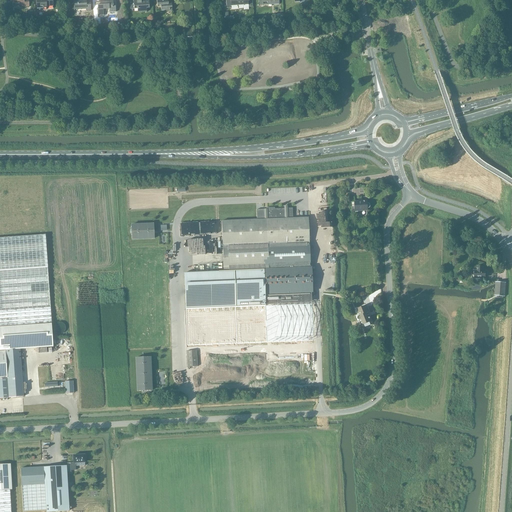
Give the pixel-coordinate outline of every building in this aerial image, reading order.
[(36,0),(37,8),(43,8),(43,10),(47,10),(47,6),(53,6),(52,0),(36,0)] [(74,8),(80,8),(80,9),(86,9),(86,11),(91,10),(90,2),(86,2),(85,0),(80,0),(74,1),(74,8)] [(147,12),(147,8),(149,8),(149,1),(143,2),(143,0),(140,0),(133,0),(133,2),(130,3),(130,9),(137,9),(138,12),(147,12)] [(156,0),(157,7),(161,7),(161,11),(172,10),(172,2),(169,2),(168,0),(163,0),(162,0),(156,0)] [(244,4),(244,6),(248,5),(248,7),(253,6),(252,0),(230,0),(226,1),(227,8),(238,7),(238,4),(244,4)] [(109,12),(116,11),(116,6),(113,7),(113,5),(113,1),(97,2),(98,15),(103,15),(103,9),(109,9),(109,12)] [(296,167),(291,167),(289,187),(305,188),(306,173),(313,174),(313,170),(295,169),(296,167)] [(352,206),(353,214),(360,213),(360,211),(368,210),(368,209),(369,208),(370,208),(370,207),(370,206),(370,205),(370,204),(370,203),(369,203),(368,203),(367,203),(367,201),(362,201),(362,200),(361,199),(360,199),(359,200),(359,202),(355,202),(355,206),(352,206)] [(223,271),(264,269),(310,267),(308,217),(293,218),(292,208),(274,209),(274,207),(267,208),(267,209),(256,210),(257,220),(221,221),(223,271)] [(203,229),(202,222),(189,223),(190,234),(199,233),(199,229),(203,229)] [(154,239),(154,225),(131,226),(132,240),(154,239)] [(333,240),(333,232),(320,232),(321,240),(333,240)] [(45,235),(0,237),(0,270),(48,267),(45,235)] [(474,278),(485,278),(485,271),(483,271),(483,267),(477,266),(477,270),(475,270),(474,278)] [(52,324),(48,267),(0,270),(0,327),(51,324),(52,324)] [(310,267),(264,269),(265,294),(311,293),(310,267)] [(223,271),(183,273),(185,309),(265,305),(264,269),(223,271)] [(506,283),(496,282),(494,296),(505,297),(506,283)] [(357,318),(357,319),(358,319),(359,320),(360,320),(362,325),(371,321),(365,306),(357,309),(360,316),(358,316),(358,317),(357,317),(357,318)] [(285,311),(285,309),(273,310),(273,313),(272,313),(273,319),(282,318),(282,315),(287,315),(287,311),(285,311)] [(51,324),(0,327),(0,350),(5,350),(20,349),(53,347),(51,324)] [(7,378),(9,398),(23,397),(20,349),(5,350),(7,378)] [(187,351),(188,367),(198,366),(197,350),(187,351)] [(152,390),(150,357),(144,357),(142,357),(136,358),(137,391),(152,390)] [(0,398),(9,398),(7,378),(0,378),(0,398)] [(65,381),(66,393),(74,393),(73,381),(65,381)] [(72,463),(70,463),(71,471),(76,471),(76,464),(85,464),(85,455),(71,455),(72,463)] [(0,464),(0,511),(10,511),(10,490),(12,490),(10,464),(0,464)] [(66,466),(44,467),(45,484),(46,510),(46,511),(69,511),(66,466)] [(45,484),(22,485),(23,511),(46,510),(45,484)]
